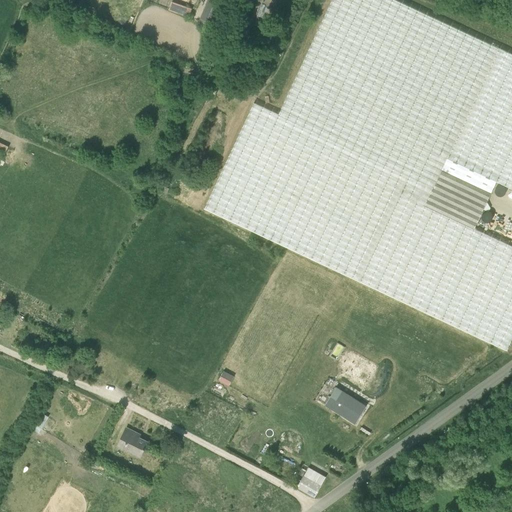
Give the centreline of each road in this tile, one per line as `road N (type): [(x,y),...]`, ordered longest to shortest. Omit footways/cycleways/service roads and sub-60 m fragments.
road 1 (track): [(314,510),(183,433),(0,348)]
road 2 (unclassified): [(312,511),(511,368)]
